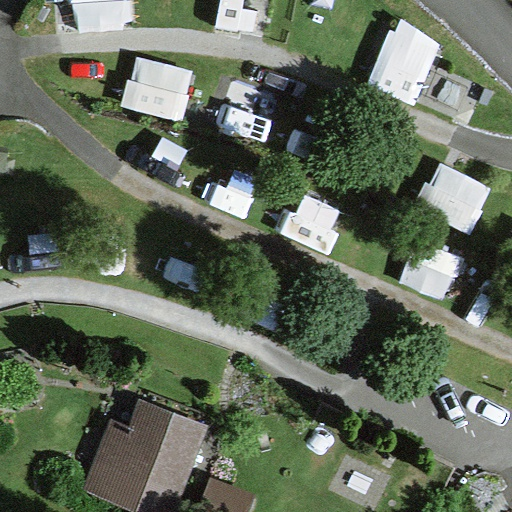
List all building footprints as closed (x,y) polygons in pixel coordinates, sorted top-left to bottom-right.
[(374,88),(421,105),(444,38),(397,21),(374,88)] [(188,122),(195,71),(136,63),(129,114),(188,122)] [(470,233),(494,190),(445,163),(422,206),(470,233)] [(368,511),(431,511),(441,492),(416,480),(427,457),(374,431),(371,437),(354,428),(356,423),(319,404),(286,472),(368,511)] [(112,427),(88,486),(156,511),(165,511),(194,435),(138,414),(131,434),(112,427)]
